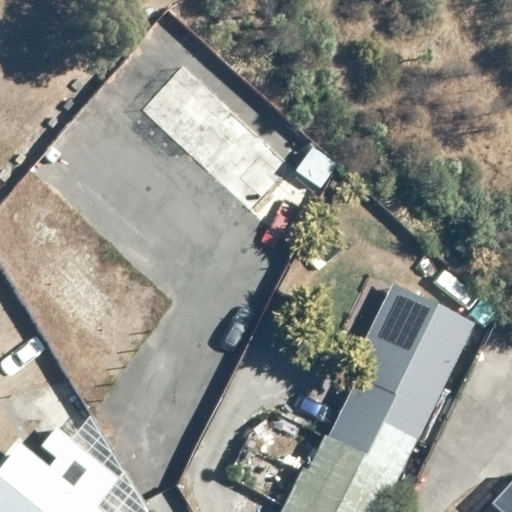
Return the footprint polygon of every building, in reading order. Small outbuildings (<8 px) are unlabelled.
[(112,116),(232,227),(288,166),(178,64),(196,44),(164,14),(89,95),(56,131),(55,130),(33,153),(69,187),(91,164),(78,152),(112,116)] [(333,162),(308,145),(289,173),(314,190),(333,162)] [(378,511),(470,322),(392,283),(281,511),(378,511)] [(146,511),(151,507),(74,405),(63,376),(0,405),(11,446),(0,459),(0,511),(146,511)] [(511,511),(511,488),(490,511),(511,511)]
